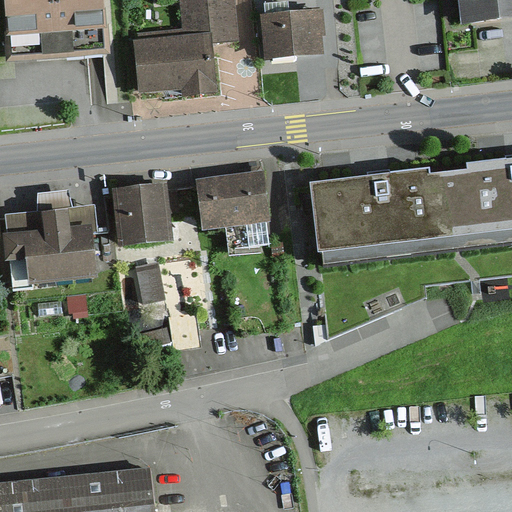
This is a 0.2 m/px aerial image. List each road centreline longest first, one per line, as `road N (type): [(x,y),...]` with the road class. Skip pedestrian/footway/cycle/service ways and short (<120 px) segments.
road 1 (tertiary): [(0,160),(511,105)]
road 2 (residential): [(263,394),(0,440)]
